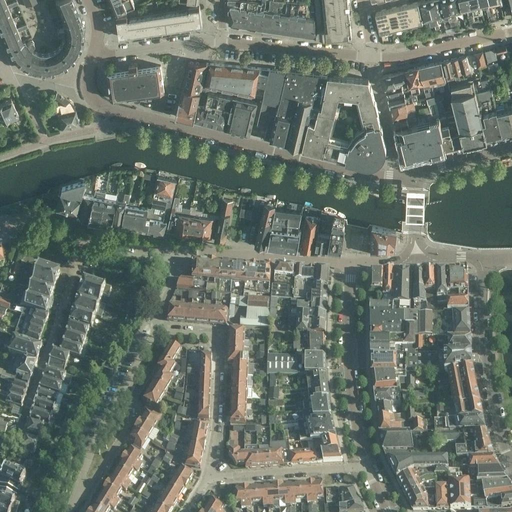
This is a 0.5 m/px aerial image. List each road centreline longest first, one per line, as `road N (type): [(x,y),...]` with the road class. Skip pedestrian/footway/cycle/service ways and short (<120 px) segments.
road 1 (residential): [(111,108),(367,174),(415,171)]
road 2 (residential): [(511,466),(484,356),(481,258)]
road 3 (residential): [(352,261),(350,375),(364,465)]
road 4 (residential): [(208,476),(218,338),(154,329)]
road 5 (residential): [(24,421),(81,235)]
road 6 (residential): [(352,261),(186,250)]
road 7 (residential): [(208,476),(364,465)]
road 8 (residential): [(221,43),(370,57)]
road 9 (residential): [(370,57),(406,57),(511,32)]
road 10 (residential): [(93,57),(221,43)]
road 11 (residential): [(130,374),(122,440),(80,479)]
